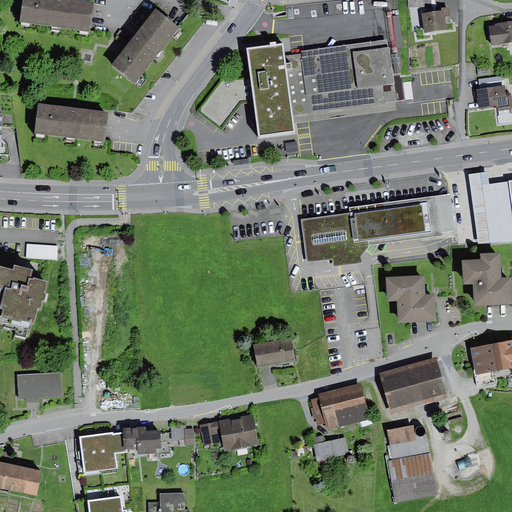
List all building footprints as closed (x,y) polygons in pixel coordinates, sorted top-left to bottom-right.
[(57,1),(51,0),(25,0),(22,24),(94,36),(98,7),(57,1)] [(408,0),(408,8),(424,8),(424,0),(408,0)] [(421,14),(424,33),(446,30),(444,18),(449,17),(448,7),(441,8),(441,12),(421,14)] [(180,30),(156,12),(136,38),(112,67),(135,85),(180,30)] [(132,113),(207,18),(191,15),(180,30),(135,85),(116,110),(132,113)] [(498,26),(490,27),(492,46),(511,43),(511,21),(497,24),(498,26)] [(121,30),(116,35),(125,42),(129,37),(121,30)] [(270,47),(246,50),(250,80),(254,104),(259,139),(296,134),(295,124),(294,116),(395,103),(397,102),(389,40),(301,52),(301,55),(285,57),(284,46),(277,47),(276,44),(270,45),(270,47)] [(490,67),(477,69),(478,76),(491,75),(490,67)] [(238,81),(227,72),(199,108),(198,113),(221,131),(242,105),(245,105),(254,104),(250,80),(248,80),(238,81)] [(503,76),(479,80),(480,90),(505,86),(503,76)] [(480,90),(476,90),(479,110),(496,108),(497,113),(511,110),(511,93),(511,85),(505,86),(480,90)] [(294,116),(295,124),(396,111),(395,103),(294,116)] [(72,109),(38,105),(34,135),(105,144),(109,114),(72,109)] [(297,142),(286,143),(287,153),(298,151),(297,142)] [(480,247),(511,245),(511,183),(492,187),(491,175),(470,179),(480,247)] [(350,214),(301,220),(306,263),(332,260),(333,268),(362,264),(361,257),(370,246),(443,237),(443,233),(455,231),(450,196),(350,209),(350,214)] [(58,246),(27,244),(27,258),(57,260),(58,246)] [(480,262),(463,263),(464,286),(475,286),(476,308),(511,306),(511,292),(511,281),(511,279),(502,280),(501,257),(480,258),(480,262)] [(14,273),(0,269),(0,333),(2,334),(3,330),(17,333),(16,338),(25,341),(26,338),(29,339),(32,327),(34,328),(38,312),(42,313),(49,283),(33,278),(34,274),(15,269),(14,273)] [(424,278),(387,280),(388,303),(396,303),(397,325),(436,324),(435,296),(425,297),(424,278)] [(292,339),(253,346),(257,370),(286,364),(286,363),(296,361),(292,339)] [(511,339),(498,342),(504,369),(511,367),(511,339)] [(498,342),(471,347),(475,374),(504,369),(498,342)] [(437,359),(380,375),(391,414),(448,398),(437,359)] [(63,375),(20,376),(20,399),(34,399),(45,398),(64,398),(63,375)] [(364,389),(317,399),(323,428),(370,418),(364,389)] [(254,418),(204,424),(207,450),(257,444),(254,418)] [(185,424),(170,425),(171,441),(185,440),(186,447),(195,446),(194,430),(186,430),(185,424)] [(425,427),(386,433),(399,501),(437,494),(425,427)] [(161,434),(146,435),(146,430),(125,431),(126,435),(127,453),(137,453),(138,457),(158,456),(158,451),(162,451),(161,434)] [(112,433),(96,436),(101,471),(118,469),(115,455),(127,453),(126,435),(113,437),(112,433)] [(96,436),(81,438),(86,473),(101,471),(96,436)] [(323,436),(312,438),(317,462),(349,455),(345,439),(325,443),(323,436)] [(43,474),(0,464),(0,488),(38,497),(43,474)] [(185,493),(160,494),(160,503),(148,503),(148,511),(190,511),(186,511),(185,493)] [(122,511),(120,498),(104,501),(105,511),(122,511)] [(105,511),(104,501),(88,503),(88,511),(105,511)]
